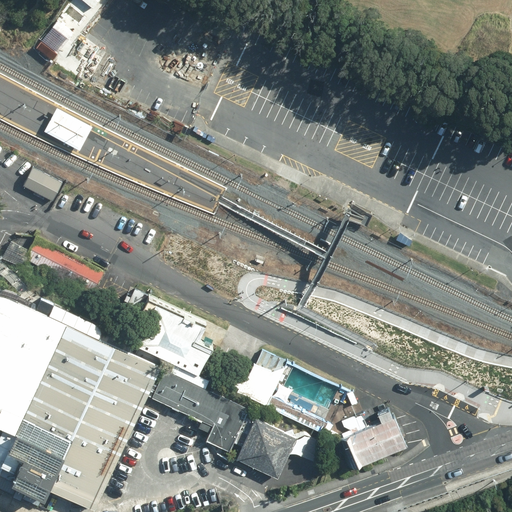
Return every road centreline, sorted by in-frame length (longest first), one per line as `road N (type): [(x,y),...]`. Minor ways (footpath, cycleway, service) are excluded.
road 1 (track): [(511,136),(246,10),(225,6),(196,20)]
road 2 (secondary): [(314,511),(511,444)]
